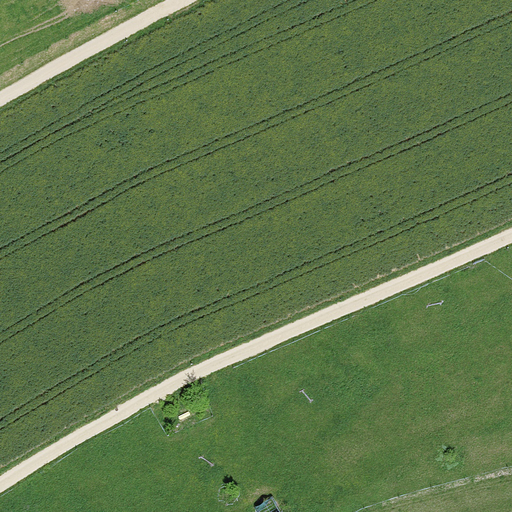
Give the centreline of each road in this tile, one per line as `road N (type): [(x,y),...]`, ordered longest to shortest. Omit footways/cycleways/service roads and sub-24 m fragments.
road 1 (track): [(511,240),(182,379),(0,487)]
road 2 (track): [(193,0),(0,103)]
